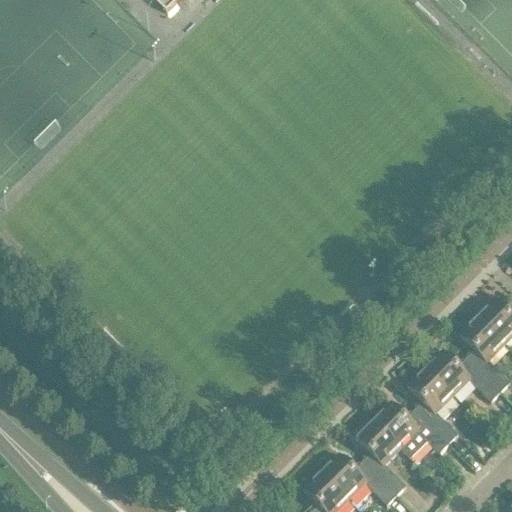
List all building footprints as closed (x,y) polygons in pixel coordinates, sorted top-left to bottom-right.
[(149,0),(166,16),(182,0),(149,0)] [(476,321),(505,349),(511,342),(511,316),(510,318),(494,303),(476,321)] [(489,365),(505,349),(476,321),(458,340),(473,355),(466,362),(501,397),(511,387),(489,365)] [(501,397),(466,362),(458,370),(442,355),(424,373),(453,401),(469,385),(491,407),(501,397)] [(436,418),(453,401),(424,373),(406,391),(422,406),(414,414),(449,449),(458,440),(436,418)] [(449,449),(414,414),(406,422),(391,407),(373,425),(401,454),(411,463),(427,447),(439,459),(449,449)] [(384,470),(401,454),(373,425),(355,443),(370,458),(362,466),(397,500),(406,491),(384,470)] [(397,500),(362,466),(354,474),(339,458),(321,477),(349,505),(365,489),(387,511),(397,500)] [(341,511),(349,505),(321,477),(303,495),(318,510),(316,511),(341,511)]
